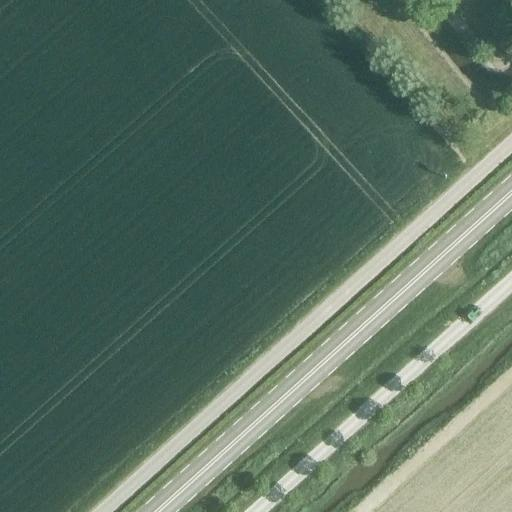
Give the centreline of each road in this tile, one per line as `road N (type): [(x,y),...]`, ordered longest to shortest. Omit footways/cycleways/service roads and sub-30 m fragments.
road 1 (unclassified): [(102,511),(511,144)]
road 2 (secondary): [(159,511),(511,196)]
road 3 (unclassified): [(255,511),(511,280)]
